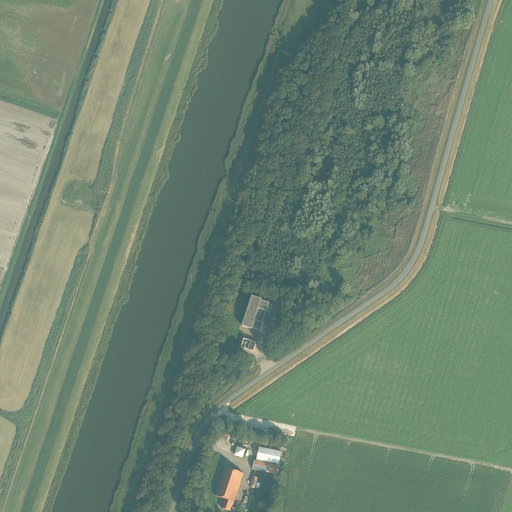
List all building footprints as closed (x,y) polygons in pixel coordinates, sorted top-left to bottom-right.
[(265,325),(263,324),(267,312),(269,313),(272,305),(269,304),(261,301),(262,300),(252,297),(242,326),(252,330),(252,329),(260,331),(262,332),(265,325)] [(244,338),(241,347),(253,351),(256,343),(244,338)] [(237,447),(234,456),(243,458),(246,450),(240,448),(237,447)] [(257,460),(279,465),(282,451),(259,447),(257,460)] [(253,470),(277,474),(279,465),(255,460),(253,470)] [(224,499),(221,509),(230,511),(232,506),(233,507),(244,474),(224,467),(215,496),(224,499)] [(250,486),(255,488),(258,478),(253,476),(250,486)]
